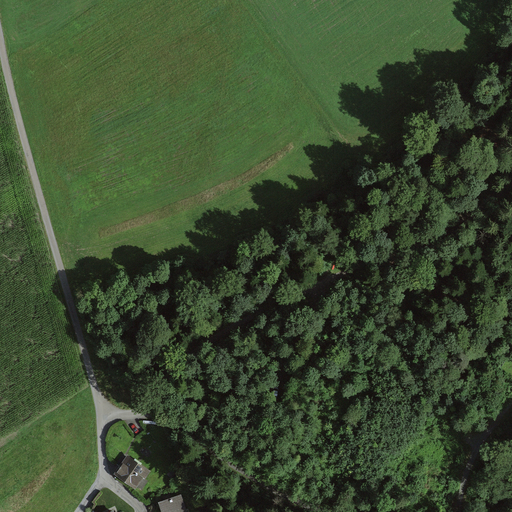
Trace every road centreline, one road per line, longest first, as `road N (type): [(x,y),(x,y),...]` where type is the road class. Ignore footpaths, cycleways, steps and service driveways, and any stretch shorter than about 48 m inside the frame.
road 1 (track): [(511,174),(477,210),(413,246),(240,322),(166,377),(143,411),(102,415)]
road 2 (unclassified): [(0,36),(102,415)]
road 3 (track): [(143,411),(180,418),(266,502),(296,511)]
road 4 (track): [(445,511),(458,463),(497,400)]
